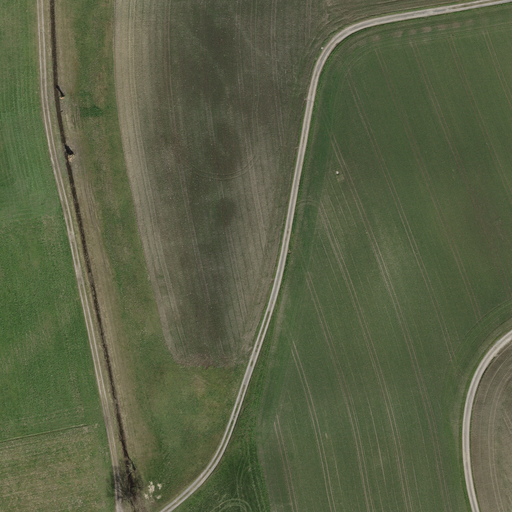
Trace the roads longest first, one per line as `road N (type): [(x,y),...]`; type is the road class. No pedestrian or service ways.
road 1 (track): [(508,0),(341,32),(323,58),(276,292),(233,426),(205,478),(167,511)]
road 2 (track): [(125,511),(77,212),(54,0)]
road 3 (track): [(482,511),(467,411),(486,357),(511,332)]
